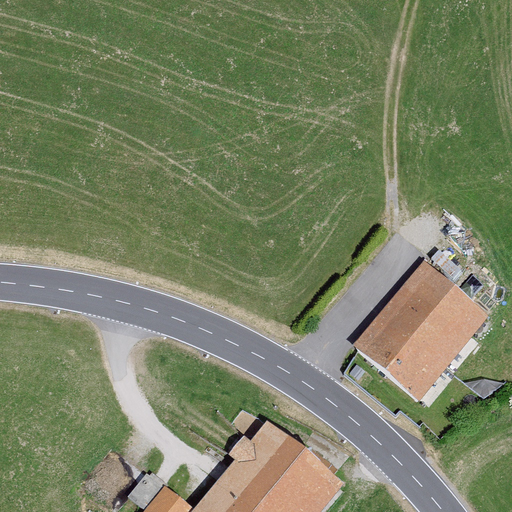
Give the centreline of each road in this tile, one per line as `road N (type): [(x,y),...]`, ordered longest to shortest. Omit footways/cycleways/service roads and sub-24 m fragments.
road 1 (secondary): [(444,511),(338,407),(243,346),(122,301),(0,281)]
road 2 (track): [(195,465),(151,426),(126,389),(114,349),(122,301)]
